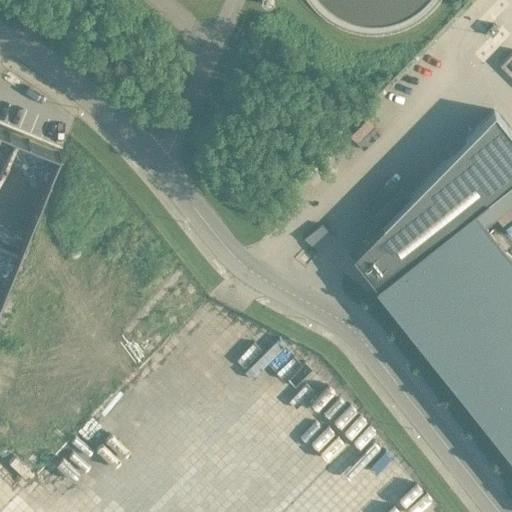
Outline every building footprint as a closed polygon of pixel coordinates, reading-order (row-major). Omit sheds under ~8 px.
[(350,250),(374,280),(511,171),(511,131),(492,106),(350,250)] [(26,111),(23,120),(40,125),(43,116),(26,111)] [(199,128),(206,131),(209,123),(203,120),(199,128)] [(306,218),(332,242),(347,226),(321,202),(306,218)] [(511,262),(468,207),(374,282),(511,455),(511,262)] [(7,224),(0,242),(0,276),(19,229),(7,224)] [(354,441),(371,426),(363,418),(347,433),(354,441)]
